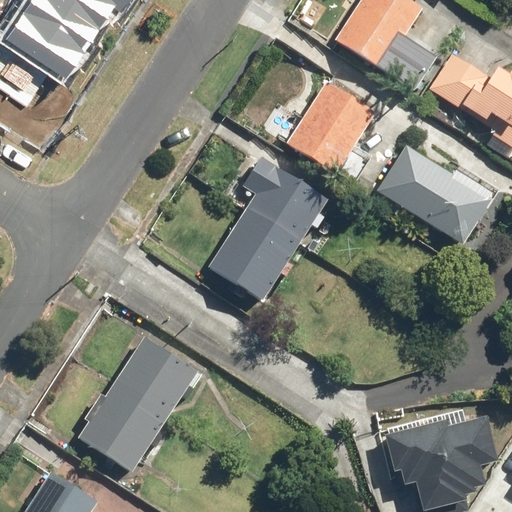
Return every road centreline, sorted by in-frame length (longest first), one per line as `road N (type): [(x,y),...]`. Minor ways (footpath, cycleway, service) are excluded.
road 1 (residential): [(219,0),(66,235)]
road 2 (residential): [(66,235),(0,338)]
